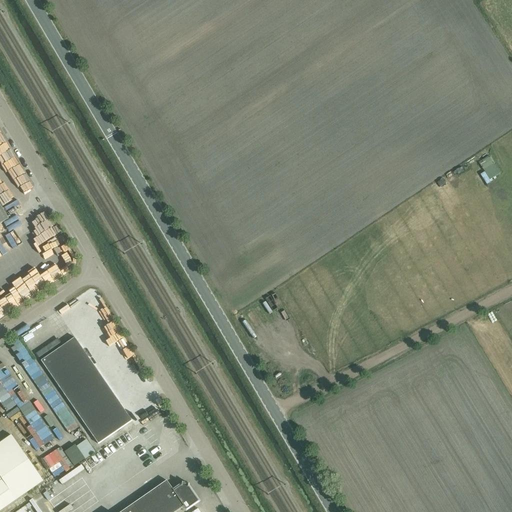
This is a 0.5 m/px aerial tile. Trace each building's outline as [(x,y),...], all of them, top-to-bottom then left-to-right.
[(475,161),(480,167),(491,160),(486,154),(475,161)] [(483,183),(487,181),(482,171),(477,174),(483,183)] [(0,224),(8,219),(0,205),(0,224)] [(132,421),(75,338),(62,346),(58,340),(37,355),(98,445),(132,421)] [(74,425),(44,381),(33,388),(63,432),(74,425)] [(142,418),(154,408),(147,400),(135,409),(142,418)] [(163,414),(151,422),(154,427),(166,419),(163,414)] [(150,445),(157,455),(167,448),(146,418),(113,441),(119,451),(131,443),(138,454),(150,445)] [(65,433),(69,438),(78,432),(74,427),(65,433)] [(0,511),(43,482),(11,436),(0,444),(0,511)] [(52,453),(57,450),(49,439),(45,442),(52,453)] [(41,489),(54,511),(67,511),(71,510),(72,511),(108,490),(94,468),(106,461),(101,452),(41,489)] [(174,491),(167,481),(122,511),(176,511),(184,507),(187,510),(199,502),(189,487),(189,484),(182,483),(182,486),(174,491)]
